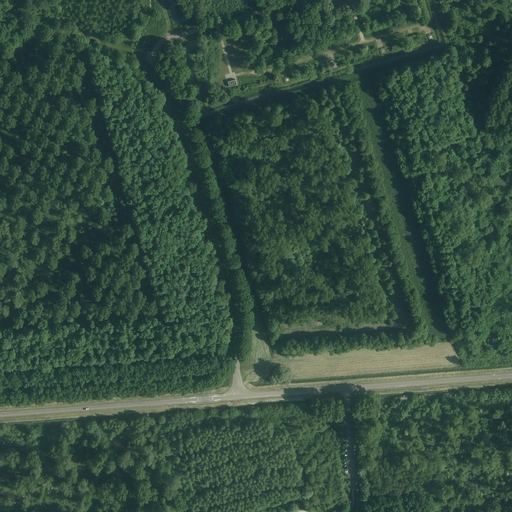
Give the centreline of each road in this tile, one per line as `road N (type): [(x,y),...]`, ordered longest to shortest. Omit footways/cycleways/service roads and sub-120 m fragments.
road 1 (unclassified): [(237,397),(241,307),(180,101),(153,59),(155,47),(179,35)]
road 2 (tertiary): [(0,414),(237,397)]
road 3 (tertiary): [(346,388),(511,375)]
